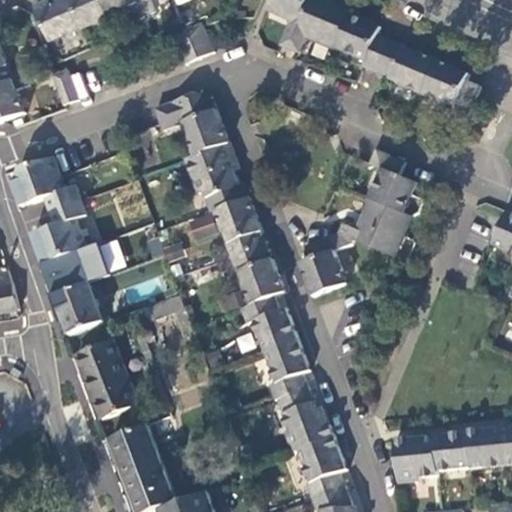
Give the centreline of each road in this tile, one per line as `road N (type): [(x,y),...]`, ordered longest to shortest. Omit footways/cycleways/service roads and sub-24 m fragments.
road 1 (residential): [(379,511),(212,79)]
road 2 (residential): [(477,188),(239,66),(212,79)]
road 3 (residential): [(212,79),(0,161)]
road 4 (residential): [(104,511),(47,349)]
road 5 (residential): [(47,349),(0,219)]
